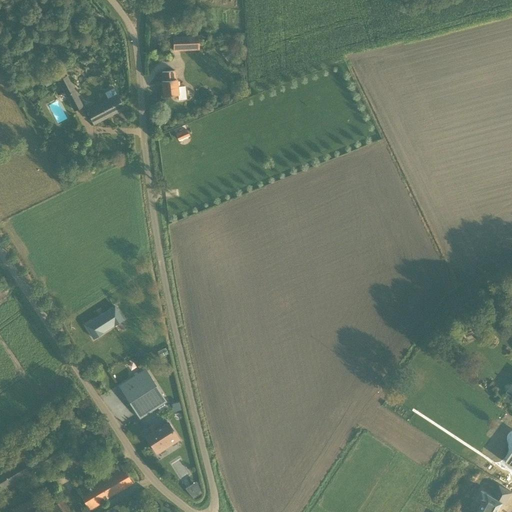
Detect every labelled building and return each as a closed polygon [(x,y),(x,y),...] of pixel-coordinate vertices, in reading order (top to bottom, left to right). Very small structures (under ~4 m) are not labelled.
[(199,50),(198,35),(173,37),(173,51),(199,50)] [(232,46),(226,50),(232,58),(237,54),(232,46)] [(184,86),(177,87),(177,79),(176,80),(175,71),(162,72),(163,81),(162,81),(163,96),(177,95),(178,100),(186,99),(184,86)] [(59,97),(64,94),(73,111),(82,107),(66,75),(57,80),(63,91),(58,94),(59,97)] [(93,123),(123,108),(113,88),(104,93),(108,100),(87,111),(93,123)] [(188,129),(177,132),(179,140),(191,137),(188,129)] [(101,330),(112,323),(114,326),(123,320),(115,306),(85,325),(93,339),(103,333),(101,330)] [(124,394),(139,419),(167,401),(145,368),(119,386),(124,394)] [(450,402),(458,408),(465,400),(457,394),(450,402)] [(146,429),(149,434),(145,437),(157,454),(172,445),(173,445),(176,443),(176,442),(179,440),(167,423),(155,430),(152,425),(146,429)] [(0,492),(0,493),(63,454),(56,444),(28,462),(25,457),(0,471),(0,492)] [(58,465),(63,474),(80,465),(75,456),(58,465)] [(102,500),(132,483),(123,467),(105,478),(103,475),(77,490),(89,510),(103,502),(102,500)] [(198,481),(187,487),(193,498),(204,493),(198,481)] [(495,511),(501,503),(504,504),(511,492),(499,485),(492,495),(481,488),(476,497),(481,501),(476,509),(478,509),(476,511),(495,511)] [(48,511),(71,511),(58,491),(42,501),(48,511)] [(41,511),(34,497),(10,509),(12,511),(41,511)]
